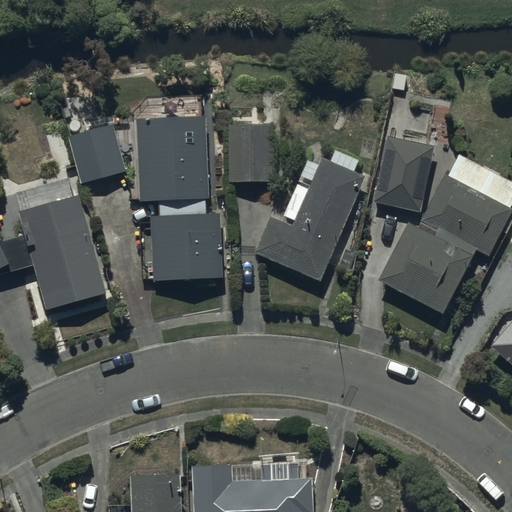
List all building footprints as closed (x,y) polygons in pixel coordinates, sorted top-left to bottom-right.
[(136,108),(138,198),(159,197),(159,211),(149,212),(151,277),(222,274),(219,209),(205,210),(205,196),(209,196),(206,107),(136,108)] [(272,120),(228,121),(229,178),(273,177),(272,120)] [(113,121),(68,132),(79,178),(125,167),(113,121)] [(386,131),(372,198),(419,208),(434,141),(386,131)] [(254,248),(319,276),(366,172),(354,167),(358,157),(335,146),(330,157),(321,153),(317,162),(309,158),(302,172),(312,177),(309,186),(297,180),(283,212),(295,217),(293,222),(270,211),(254,248)] [(511,198),(511,178),(458,150),(447,173),(445,171),(417,224),(408,220),(378,276),(442,309),(476,246),(488,252),(511,206),(509,205),(511,198)] [(0,270),(32,262),(45,305),(106,288),(78,191),(17,208),(24,231),(0,238),(0,270)] [(511,316),(490,341),(511,361),(511,316)] [(191,465),(193,511),(306,511),(313,511),(311,472),(300,473),(299,460),(191,465)] [(178,511),(176,467),(128,469),(130,511),(178,511)]
